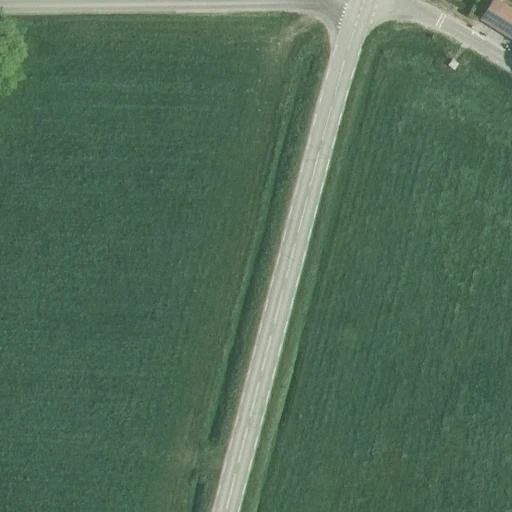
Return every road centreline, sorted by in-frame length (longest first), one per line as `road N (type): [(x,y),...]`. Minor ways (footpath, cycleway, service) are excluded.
road 1 (tertiary): [(226,511),(361,3)]
road 2 (tertiary): [(0,3),(361,3)]
road 3 (unclassified): [(511,63),(441,21),(389,1),(361,3)]
